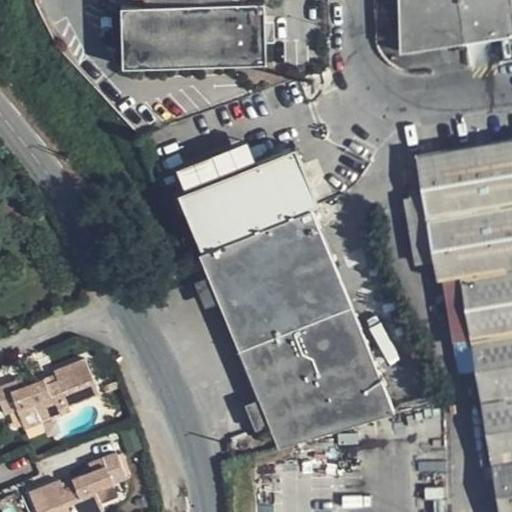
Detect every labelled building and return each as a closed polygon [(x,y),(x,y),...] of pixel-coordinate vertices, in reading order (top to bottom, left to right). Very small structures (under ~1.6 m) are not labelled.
[(117,0),(119,58),(267,57),(266,29),(265,0),(117,0)] [(402,0),(404,51),(469,41),(462,0),(402,0)] [(511,0),(462,0),(469,41),(511,34),(511,0)] [(511,511),(511,140),(420,156),(441,280),(447,280),(457,341),(473,338),(502,511),(511,511)] [(321,201),(300,143),(181,191),(203,246),(321,201)] [(201,253),(279,446),(394,410),(312,207),(201,253)] [(55,370),(56,374),(59,381),(47,385),(44,379),(24,387),(21,379),(0,386),(0,403),(6,417),(36,406),(43,420),(70,410),(68,405),(100,393),(86,358),(55,370)] [(56,374),(44,379),(47,385),(59,381),(56,374)] [(43,420),(36,406),(19,413),(25,427),(43,420)] [(94,471),(75,478),(77,485),(65,489),(63,484),(61,481),(32,494),(38,511),(97,511),(105,509),(97,488),(128,476),(119,452),(91,463),(94,471)] [(75,478),(63,484),(65,489),(77,485),(75,478)]
